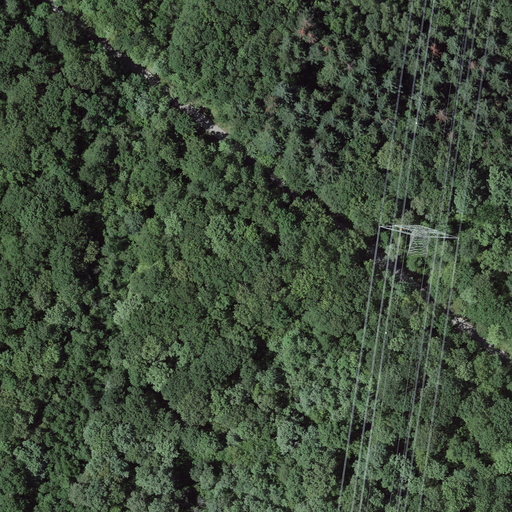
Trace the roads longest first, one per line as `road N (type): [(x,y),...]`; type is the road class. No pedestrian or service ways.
road 1 (unclassified): [(511,363),(49,0)]
road 2 (track): [(272,0),(0,482)]
